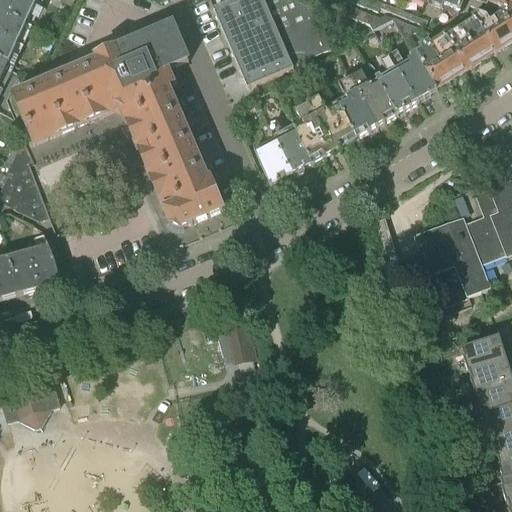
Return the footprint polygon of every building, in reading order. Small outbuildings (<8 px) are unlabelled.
[(0,0),(0,15),(28,28),(40,0),(0,0)] [(242,0),(215,12),(249,91),(295,71),(294,68),(332,52),(314,10),(289,1),(267,10),(262,0),(242,0)] [(367,0),(349,0),(348,3),(349,3),(378,16),(380,12),(384,13),(386,7),(367,0)] [(427,0),(426,3),(427,3),(433,5),(431,9),(443,14),(445,10),(460,16),(466,0),(427,0)] [(482,5),(503,13),(511,16),(511,0),(471,0),(471,1),(469,8),(480,12),(482,5)] [(336,3),(332,13),(342,18),(346,7),(336,3)] [(386,7),(384,13),(426,30),(428,24),(386,7)] [(347,8),(343,18),(370,28),(371,31),(376,20),(347,8)] [(472,22),(474,25),(494,56),(511,44),(511,16),(503,13),(501,19),(491,25),(489,21),(479,17),(472,22)] [(0,15),(0,62),(10,67),(28,28),(0,15)] [(380,22),(376,20),(371,31),(373,34),(392,23),(393,22),(385,19),(380,22)] [(393,21),(393,22),(392,23),(404,43),(422,33),(393,21)] [(467,74),(494,56),(474,25),(455,37),(449,28),(441,33),(446,42),(467,74)] [(184,231),(223,214),(211,185),(208,186),(167,89),(176,85),(170,71),(188,64),(173,30),(99,62),(100,66),(15,103),(35,148),(88,125),(98,149),(112,154),(136,144),(170,225),(171,227),(172,228),(174,229),(175,230),(178,231),(180,232),(182,231),(184,231)] [(55,41),(45,37),(39,48),(50,53),(55,41)] [(437,93),(467,74),(446,42),(445,40),(431,49),(429,45),(419,52),(421,55),(416,58),(437,93)] [(389,60),(417,107),(438,94),(437,93),(416,58),(415,58),(411,61),(412,63),(408,66),(411,70),(407,73),(397,56),(390,60),(389,60)] [(397,119),(417,107),(389,60),(381,65),(392,82),(384,87),(380,80),(376,82),(380,89),(397,119)] [(0,88),(10,67),(0,62),(0,88)] [(377,131),(397,119),(380,89),(372,94),(362,76),(350,83),(377,131)] [(353,146),(377,131),(350,83),(339,89),(349,107),(337,115),(353,146)] [(333,158),(353,146),(337,115),(329,119),(320,101),(308,107),(333,158)] [(313,170),(333,158),(308,107),(307,108),(295,114),(299,120),(291,125),(294,131),(293,131),(313,170)] [(292,181),(313,170),(293,131),(290,133),(291,135),(283,140),(282,137),(283,136),(278,126),(269,130),(292,181)] [(271,192),(292,181),(269,130),(261,135),(267,149),(260,153),(258,150),(254,152),(271,192)] [(505,150),(511,147),(511,138),(511,135),(501,138),(505,150)] [(17,214),(38,225),(48,220),(29,170),(34,168),(24,143),(19,153),(13,167),(8,176),(10,177),(2,193),(0,197),(0,205),(17,214)] [(19,153),(14,150),(8,164),(13,167),(19,153)] [(511,184),(489,193),(489,194),(475,200),(484,222),(466,229),(463,223),(462,223),(417,241),(432,280),(444,310),(467,302),(491,292),(490,291),(482,268),(505,259),(506,261),(511,259),(511,184)] [(376,226),(383,248),(392,245),(385,223),(376,226)] [(22,255),(23,259),(33,296),(62,289),(55,266),(49,249),(45,240),(34,244),(37,250),(22,255)] [(383,248),(389,266),(390,271),(400,268),(392,245),(383,248)] [(0,305),(33,296),(23,259),(22,255),(0,260),(0,305)] [(239,367),(256,363),(250,332),(232,335),(239,367)] [(498,340),(499,341),(462,354),(464,362),(463,363),(468,378),(469,377),(507,364),(506,363),(502,349),(511,345),(511,342),(510,337),(498,340)] [(511,379),(509,370),(511,369),(511,360),(506,363),(507,364),(469,377),(472,384),(470,384),(475,399),(477,399),(476,398),(511,386),(511,379)] [(511,410),(511,386),(476,398),(477,399),(479,406),(477,406),(482,421),(484,421),(483,420),(511,410)] [(10,422),(10,423),(10,424),(11,424),(11,425),(12,426),(13,426),(13,427),(14,427),(15,427),(16,427),(17,427),(18,426),(18,434),(21,434),(22,439),(24,443),(27,446),(31,449),(36,450),(40,449),(45,447),(48,444),(51,440),(52,436),(52,434),(53,434),(53,435),(54,435),(55,436),(56,436),(57,436),(58,436),(59,436),(60,436),(61,435),(62,435),(62,434),(63,434),(63,433),(64,433),(64,432),(64,431),(65,430),(65,429),(65,428),(65,427),(64,427),(64,426),(64,425),(63,424),(62,424),(46,424),(46,423),(47,423),(47,422),(47,421),(48,421),(48,420),(48,419),(48,418),(49,417),(49,416),(49,415),(49,414),(49,413),(49,412),(49,411),(48,411),(48,410),(48,409),(48,408),(47,407),(47,406),(46,405),(45,404),(44,403),(43,402),(42,401),(41,400),(40,400),(39,399),(38,399),(37,399),(36,398),(35,398),(34,398),(33,398),(32,398),(31,398),(30,398),(29,398),(28,399),(27,399),(26,399),(25,400),(24,400),(23,401),(22,402),(21,402),(21,403),(20,404),(19,405),(18,406),(18,407),(17,408),(17,409),(17,410),(16,411),(16,412),(16,413),(16,414),(16,415),(16,416),(16,417),(15,417),(14,417),(13,417),(12,418),(11,418),(11,419),(11,420),(10,420),(10,421),(10,422)] [(511,410),(483,420),(484,421),(486,428),(484,428),(489,443),(491,443),(491,442),(511,435),(511,410)] [(511,435),(491,442),(491,443),(493,449),(492,450),(496,465),(498,464),(511,459),(511,435)] [(271,477),(266,452),(258,445),(254,449),(245,440),(235,449),(248,463),(250,473),(242,491),(255,497),(261,485),(266,487),(271,477)] [(511,459),(498,464),(500,470),(498,470),(503,484),(503,485),(511,481),(511,459)] [(511,504),(511,481),(503,485),(503,484),(500,485),(503,492),(501,493),(506,508),(508,507),(508,506),(511,504)]
